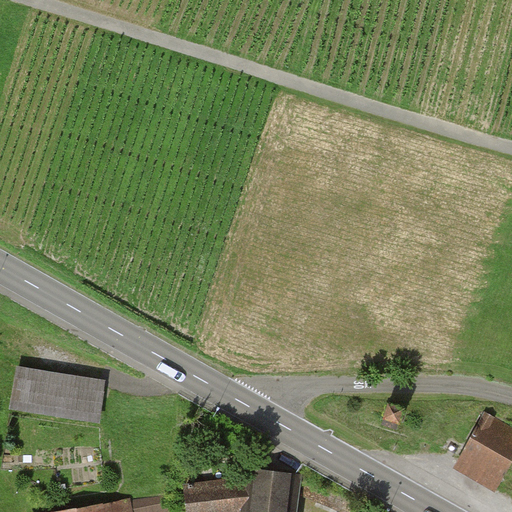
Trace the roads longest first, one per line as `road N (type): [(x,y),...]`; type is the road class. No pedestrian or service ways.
road 1 (track): [(8,0),(511,153)]
road 2 (primary): [(0,267),(260,413)]
road 3 (residential): [(511,396),(456,383),(320,384),(284,390),(260,413)]
road 4 (primary): [(260,413),(436,511)]
